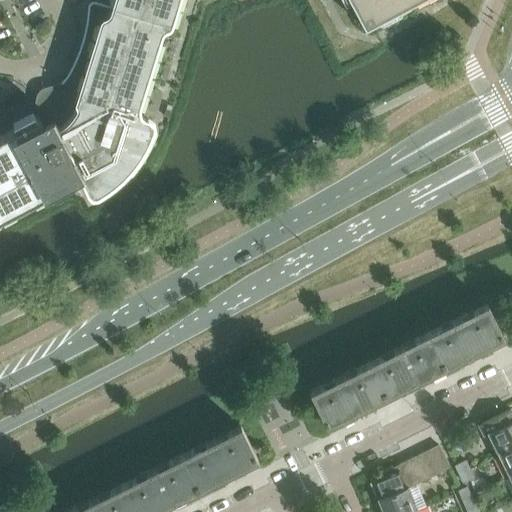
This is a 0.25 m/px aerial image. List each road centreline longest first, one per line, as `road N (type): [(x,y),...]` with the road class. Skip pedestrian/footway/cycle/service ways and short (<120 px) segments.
road 1 (secondary): [(0,429),(418,199)]
road 2 (secondary): [(400,159),(0,385)]
road 3 (residential): [(336,464),(511,372)]
road 4 (secondary): [(511,79),(400,159)]
road 5 (secondary): [(511,107),(400,159)]
